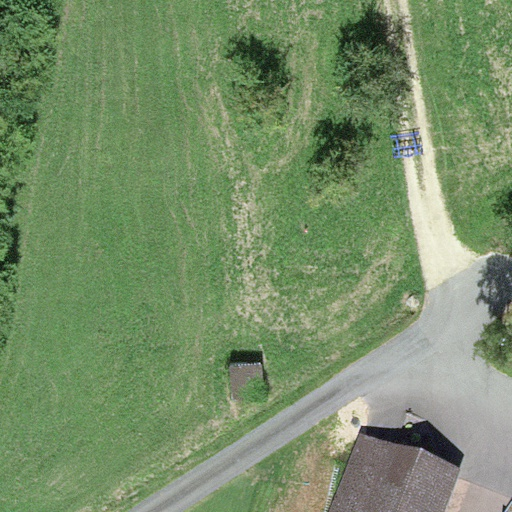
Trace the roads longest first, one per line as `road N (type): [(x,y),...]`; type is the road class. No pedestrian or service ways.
road 1 (track): [(511,269),(142,511)]
road 2 (track): [(440,310),(397,115),(392,0)]
